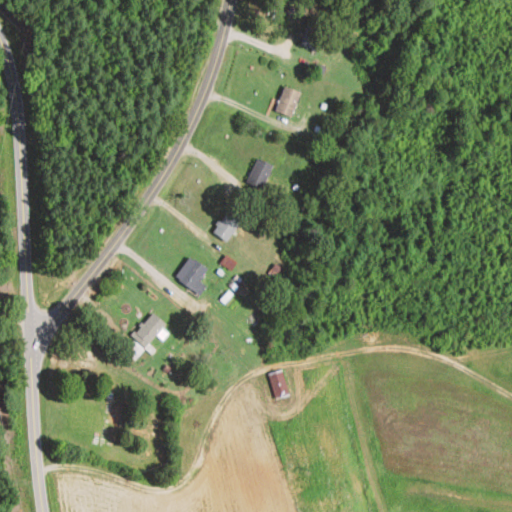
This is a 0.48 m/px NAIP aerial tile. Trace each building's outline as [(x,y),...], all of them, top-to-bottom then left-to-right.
[(298,45),(313,51),(321,30),(307,24),(298,45)] [(298,93),(282,87),(274,112),(289,118),(298,93)] [(272,166),(256,159),(245,182),(260,190),(272,166)] [(211,232),(224,242),(240,221),(227,211),(211,232)] [(206,270),(189,257),(173,278),(198,297),(205,287),(197,282),(206,270)] [(164,324),(149,313),(121,351),(135,362),(164,324)] [(288,395),(280,370),(266,374),(274,399),(288,395)]
